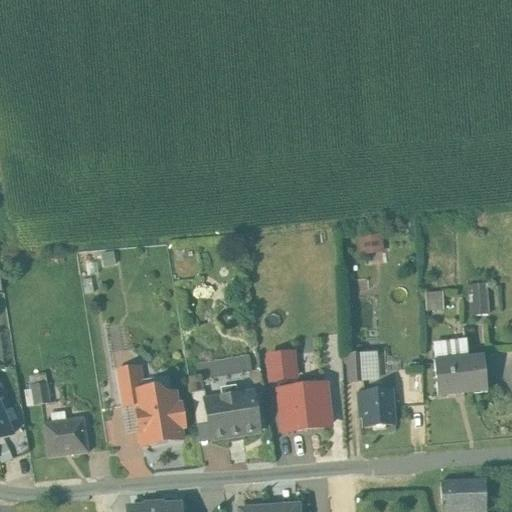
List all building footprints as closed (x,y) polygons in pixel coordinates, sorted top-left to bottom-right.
[(363,251),(386,247),(382,231),(360,236),(363,251)] [(485,283),(468,284),(470,315),(488,314),(485,283)] [(441,290),(423,292),(424,311),(442,309),(441,290)] [(432,361),(433,361),(466,357),(465,340),(430,344),(432,361)] [(360,353),(347,354),(349,382),(362,381),(360,353)] [(292,354),(269,356),(271,379),(294,377),(292,354)] [(249,355),(196,363),(198,379),(252,371),(249,355)] [(466,357),(433,361),(437,397),(481,392),(478,356),(466,357)] [(142,391),(138,368),(115,372),(120,407),(134,405),(144,404),(142,391)] [(46,385),(30,387),(33,407),(49,404),(46,385)] [(324,385),(280,390),(284,432),(329,427),(324,385)] [(173,394),(153,397),(151,389),(142,391),(144,404),(134,405),(141,447),(180,441),(178,429),(183,428),(180,405),(175,406),(173,394)] [(390,390),(358,392),(360,412),(363,412),(364,428),(393,425),(390,390)] [(204,391),(191,393),(196,428),(208,426),(204,400),(205,400),(204,391)] [(236,394),(220,397),(221,398),(205,400),(204,400),(208,426),(210,440),(258,433),(251,393),(236,395),(236,394)] [(1,414),(0,413),(0,441),(11,437),(1,414)] [(64,413),(49,415),(50,424),(41,425),(46,460),(87,454),(82,420),(65,422),(64,413)] [(484,481),(440,482),(441,511),(483,511),(486,511),(484,481)]
